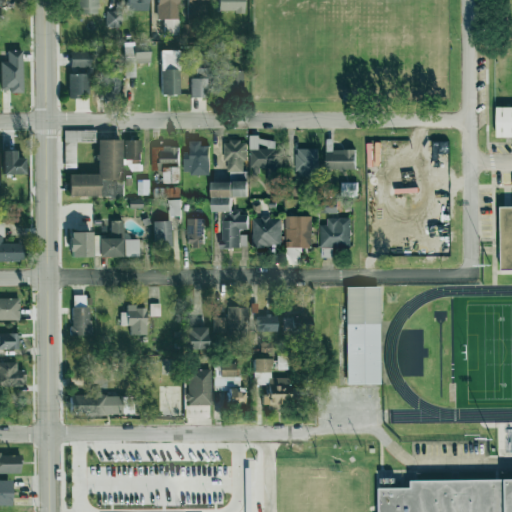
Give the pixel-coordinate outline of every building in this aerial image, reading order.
[(74,0),(75,14),(98,13),(97,0),(74,0)] [(126,0),(127,11),(147,10),(146,0),(126,0)] [(178,0),(157,0),(157,19),(164,19),(164,34),(177,35),(178,0)] [(186,0),(187,19),(206,19),(206,0),(186,0)] [(243,0),(217,0),(217,11),(243,12),(243,0)] [(106,27),(121,27),(121,11),(106,10),(106,27)] [(123,43),(124,78),(135,77),(135,63),(150,63),(149,52),(134,52),(133,42),(123,43)] [(22,50),(6,50),(7,61),(0,61),(1,89),(10,88),(10,93),(23,92),(22,50)] [(90,66),(90,50),(69,51),(70,67),(90,66)] [(178,50),(160,50),(161,95),(179,95),(178,50)] [(191,98),(207,97),(206,66),(195,66),(196,78),(190,78),(191,98)] [(242,70),(224,70),(224,82),(222,82),(222,95),(242,96),(242,70)] [(67,97),(87,98),(88,74),(68,74),(67,97)] [(120,100),(119,75),(103,75),(104,101),(120,100)] [(511,106),(497,107),(497,137),(511,137),(511,106)] [(75,168),(76,142),(96,142),(96,130),(64,130),(63,168),(75,168)] [(283,149),(275,149),(275,139),(250,138),(249,168),(283,168),(283,149)] [(121,139),(97,140),(97,174),(68,174),(69,197),(122,196),(121,139)] [(140,140),(124,140),(124,160),(140,160),(140,140)] [(209,146),(200,146),(200,141),(190,141),(190,153),(184,153),(184,171),(208,171),(209,146)] [(242,171),(242,161),(246,161),(246,141),(224,141),(225,172),(242,171)] [(178,165),(179,147),(151,146),(151,171),(164,171),(164,183),(179,184),(180,165),(178,165)] [(317,148),(295,149),(296,177),(318,176),(317,148)] [(355,170),(356,150),(327,149),(326,169),(355,170)] [(15,151),(2,151),(3,174),(24,174),(24,158),(15,158),(15,151)] [(247,181),(211,182),(212,212),(231,211),(231,197),(247,197),(247,181)] [(357,183),(341,182),(340,197),(357,198),(357,183)] [(155,188),(155,198),(179,197),(179,187),(155,188)] [(180,215),(180,199),(168,200),(169,216),(180,215)] [(511,206),(500,207),(501,269),(511,269),(511,206)] [(247,213),(221,213),(222,248),(246,247),(246,232),(247,232),(247,213)] [(285,248),(302,248),(302,247),(311,247),(310,216),(284,216),(285,248)] [(280,247),(281,218),(252,217),(252,247),(280,247)] [(204,219),(188,218),(187,247),(203,248),(204,219)] [(319,225),(320,248),(351,247),(350,218),(327,218),(327,225),(319,225)] [(99,238),(98,257),(122,257),(122,221),(110,220),(110,238),(99,238)] [(170,250),(170,221),(153,221),(153,251),(170,250)] [(3,223),(0,222),(0,261),(22,261),(22,243),(3,243),(3,223)] [(91,257),(91,232),(69,232),(69,257),(91,257)] [(138,256),(138,239),(124,239),(123,256),(138,256)] [(344,287),(378,287),(378,381),(378,385),(345,385),(344,287)] [(89,296),(72,295),(71,336),(88,336),(89,296)] [(149,315),(159,316),(159,304),(149,303),(149,315)] [(145,306),(126,306),(126,312),(120,312),(119,325),(130,326),(130,335),(145,335),(145,306)] [(247,308),(227,307),(226,340),(247,340),(247,308)] [(277,332),(277,315),(257,315),(257,332),(277,332)] [(283,340),(300,339),(300,333),(311,333),(310,316),(283,317),(283,340)] [(226,317),(213,317),(212,332),(226,333),(226,317)] [(206,327),(184,327),(185,350),(206,349),(206,327)] [(289,377),(270,377),(270,359),(254,358),(254,384),(263,384),(263,407),(288,407),(289,377)] [(23,370),(16,370),(16,362),(0,361),(0,386),(23,386),(23,370)] [(227,404),(245,404),(245,391),(239,391),(239,376),(236,376),(236,363),(220,363),(220,376),(213,376),(213,391),(227,390),(227,404)] [(211,405),(210,369),(186,370),(187,405),(211,405)] [(122,414),(121,396),(100,396),(100,394),(69,394),(69,415),(122,414)] [(511,511),(381,511),(381,488),(411,487),(411,481),(511,480),(511,511)]
